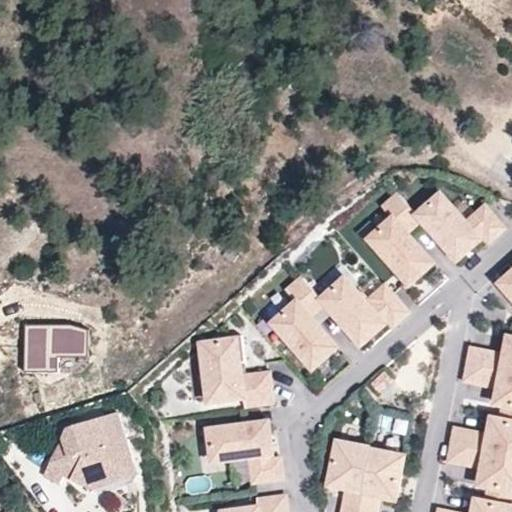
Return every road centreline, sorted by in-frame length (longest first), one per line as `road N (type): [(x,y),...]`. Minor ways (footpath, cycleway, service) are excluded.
road 1 (residential): [(458,291),(421,511)]
road 2 (residential): [(317,409),(458,291)]
